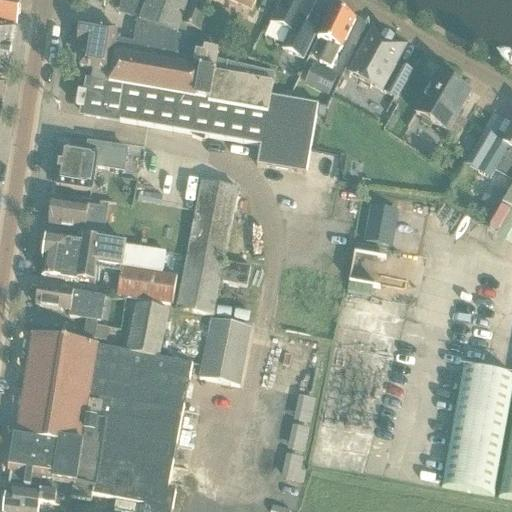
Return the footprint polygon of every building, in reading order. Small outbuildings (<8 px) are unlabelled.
[(20,4),(0,0),(0,23),(15,26),(20,4)] [(181,26),(190,0),(147,0),(145,6),(139,21),(177,35),(181,26)] [(209,0),(190,0),(181,26),(199,33),(212,1),(209,0)] [(256,0),(227,0),(251,11),(256,0)] [(303,61),(316,33),(304,27),(316,2),(311,0),(282,0),(271,24),(290,34),(282,51),(303,61)] [(139,21),(145,6),(131,2),(127,17),(139,21)] [(341,50),(355,21),(332,10),(317,40),(318,40),(318,39),(330,45),(322,62),(332,67),(341,50)] [(89,81),(109,85),(114,56),(183,69),(186,55),(185,55),(186,48),(187,48),(188,41),(137,22),(133,44),(115,41),(117,32),(81,25),(78,43),(84,44),(80,68),(93,71),(91,81),(89,81)] [(0,54),(11,56),(16,30),(0,27),(0,54)] [(373,28),(348,76),(383,94),(407,45),(373,28)] [(109,85),(89,81),(84,116),(260,147),(257,167),(305,175),(318,106),(270,98),(273,75),(215,65),(217,57),(204,54),(205,51),(187,48),(186,48),(185,55),(186,55),(183,69),(114,56),(109,85)] [(0,78),(7,79),(11,56),(0,54),(0,78)] [(414,73),(401,65),(385,93),(399,101),(414,73)] [(339,78),(316,66),(306,85),(329,97),(339,78)] [(447,134),(470,95),(439,77),(416,116),(447,134)] [(511,126),(502,143),(486,134),(467,167),(492,182),(497,173),(511,181),(511,126)] [(61,149),(55,186),(91,192),(95,170),(123,174),(127,150),(88,144),(87,153),(61,149)] [(213,318),(238,191),(202,184),(177,311),(213,318)] [(511,189),(502,207),(511,212),(497,239),(511,247),(511,189)] [(488,190),(481,202),(497,211),(507,195),(498,190),(495,194),(488,190)] [(104,235),(108,211),(53,203),(49,227),(84,232),(104,235)] [(391,247),(398,212),(371,207),(364,242),(391,247)] [(162,274),(165,254),(125,248),(125,247),(84,240),(83,247),(71,245),(72,240),(47,237),(43,261),(45,261),(42,278),(78,284),(78,282),(93,284),(95,275),(96,265),(122,269),(122,268),(162,274)] [(252,269),(227,264),(223,284),(247,289),(252,269)] [(179,278),(123,269),(119,298),(174,307),(179,278)] [(101,324),(105,299),(39,288),(36,308),(70,313),(69,319),(101,324)] [(232,318),(248,320),(250,310),(233,308),(232,318)] [(73,487),(72,494),(91,498),(144,509),(143,511),(172,511),(175,496),(168,494),(193,368),(159,361),(169,315),(137,309),(127,356),(97,350),(98,349),(33,336),(17,436),(16,435),(10,475),(11,475),(9,489),(51,495),(53,483),(73,487)] [(239,388),(251,329),(211,321),(199,380),(239,388)] [(110,330),(98,328),(96,341),(108,343),(110,330)] [(384,382),(381,369),(393,367),(389,347),(370,351),(372,363),(369,364),(373,384),(384,382)] [(292,369),(302,370),(306,350),(296,348),(292,369)] [(494,498),(511,397),(511,377),(463,369),(442,489),(494,498)] [(356,400),(375,399),(374,381),(355,381),(356,400)] [(511,501),(511,419),(497,499),(511,501)] [(301,448),(308,431),(294,426),(288,443),(301,448)] [(297,479),(300,457),(286,455),(283,477),(297,479)] [(51,495),(9,489),(8,488),(3,511),(38,511),(39,505),(55,508),(56,496),(51,495)] [(91,498),(72,494),(71,500),(90,504),(91,498)]
